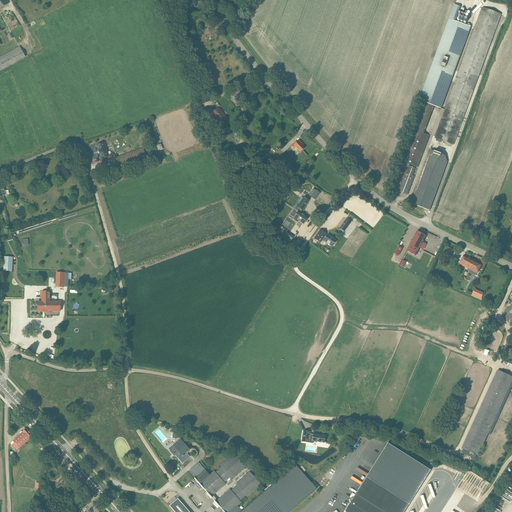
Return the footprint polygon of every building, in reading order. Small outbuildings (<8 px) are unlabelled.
[(413,129),(401,161),(417,167),(429,135),(424,133),(434,105),(441,108),(471,26),(467,25),(457,21),(461,7),(454,5),(419,100),(424,101),(413,129)] [(501,14),(482,7),(435,138),(453,145),(501,14)] [(20,47),(0,57),(0,71),(25,57),(20,47)] [(226,118),(218,108),(212,113),(219,123),(226,118)] [(296,141),(293,144),(291,145),(294,148),(295,146),(301,152),(304,148),(302,146),(302,145),(303,146),(303,145),(299,141),(297,142),(296,141)] [(96,145),(101,158),(109,156),(104,142),(96,145)] [(225,145),(222,148),(227,153),(230,151),(225,145)] [(146,158),(143,149),(117,158),(120,167),(146,158)] [(432,150),(412,204),(430,211),(447,162),(445,156),(442,153),(432,150)] [(250,163),(245,157),(240,161),(245,167),(250,163)] [(286,170),(292,164),(289,162),(283,168),(286,170)] [(409,165),(399,192),(407,195),(414,176),(412,176),(416,168),(409,165)] [(316,190),(311,197),(315,200),(320,193),(316,190)] [(297,207),(302,211),(309,201),(304,198),(297,207)] [(308,218),(298,211),(293,218),(294,218),(293,219),(298,222),(298,221),(303,224),(308,218)] [(348,219),(346,221),(345,221),(341,226),(339,229),(344,232),(349,224),(349,223),(351,221),(348,219)] [(320,243),(323,238),(324,239),(323,240),(326,242),(332,246),(336,241),(330,237),(327,235),(327,236),(325,235),(326,234),(320,230),(314,239),(320,243)] [(411,244),(419,249),(420,248),(423,249),(426,244),(422,242),(426,236),(417,231),(411,244)] [(294,236),(287,232),(284,236),(291,240),(294,236)] [(441,254),(449,257),(455,245),(447,241),(441,254)] [(415,255),(419,249),(411,244),(407,251),(415,255)] [(394,254),(399,256),(403,249),(398,246),(394,254)] [(482,264),(464,255),(459,264),(477,273),(482,264)] [(4,257),(3,268),(12,268),(12,257),(4,257)] [(64,284),(64,278),(64,273),(56,272),(56,278),(55,287),(64,287),(64,284)] [(468,289),(466,294),(475,298),(477,292),(468,289)] [(38,311),(60,312),(60,301),(50,302),(50,292),(42,292),(42,302),(38,302),(38,311)] [(511,359),(501,355),(497,363),(511,369),(511,359)] [(462,448),(478,455),(511,381),(511,376),(498,370),(462,448)] [(109,382),(107,385),(108,388),(112,389),(115,388),(116,385),(115,382),(112,381),(109,382)] [(22,432),(23,432),(13,441),(14,443),(12,445),(14,447),(17,450),(19,448),(33,436),(26,429),(22,432)] [(313,435),(309,435),(310,432),(304,431),(302,441),(312,443),(314,442),(324,443),(325,436),(317,435),(313,435)] [(172,445),(172,446),(168,449),(174,456),(175,455),(182,463),(190,457),(186,453),(189,450),(179,439),(172,445)] [(403,511),(429,471),(387,444),(352,499),(349,500),(350,503),(344,511),(403,511)] [(195,479),(210,497),(224,484),(223,483),(229,477),(231,479),(244,467),(233,454),(219,466),(221,468),(215,473),(214,471),(210,475),(205,470),(195,479)] [(229,490),(215,502),(223,511),(289,511),(316,489),(295,465),(242,511),(237,506),(240,503),(239,501),(245,496),(246,497),(260,485),(249,472),(235,485),(237,486),(231,491),(229,490)] [(511,488),(506,485),(503,490),(511,495),(511,488)] [(188,511),(178,499),(170,506),(174,511),(188,511)]
